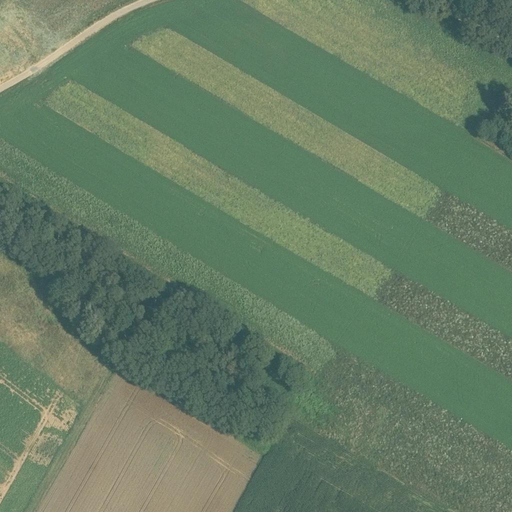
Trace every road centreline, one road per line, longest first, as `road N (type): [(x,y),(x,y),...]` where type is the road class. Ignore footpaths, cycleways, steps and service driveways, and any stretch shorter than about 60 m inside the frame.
road 1 (unclassified): [(146,0),(0,89)]
road 2 (track): [(117,367),(33,511)]
